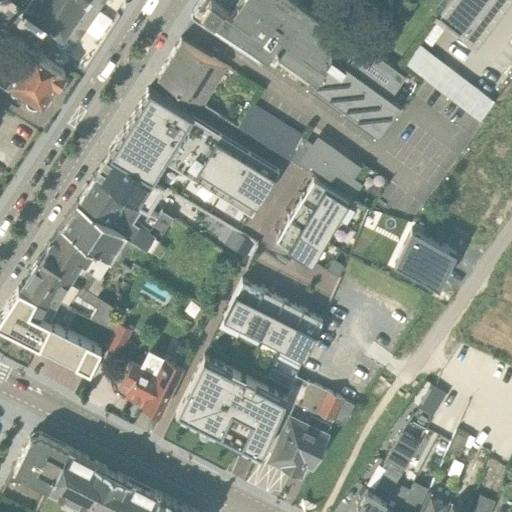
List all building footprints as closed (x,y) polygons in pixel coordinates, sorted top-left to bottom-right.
[(78,37),(79,36),(103,2),(103,1),(103,0),(102,0),(16,0),(73,38),(75,38),(76,38),(78,38),(78,37)] [(199,0),(192,10),(192,11),(192,13),(192,14),(192,15),(193,16),(194,16),(204,23),(239,47),(262,63),(264,59),(274,66),(277,61),(309,84),(308,85),(378,135),(400,104),(389,97),(405,75),(347,33),(348,31),(305,0),(199,0)] [(449,0),(440,13),(438,12),(435,15),(437,18),(454,31),(478,0),(449,0)] [(475,47),(510,0),(478,0),(454,31),(475,47)] [(65,70),(0,28),(0,51),(5,54),(0,62),(0,73),(27,93),(27,94),(26,95),(26,97),(25,98),(26,100),(26,101),(27,103),(27,104),(28,105),(30,106),(31,106),(32,107),(34,107),(35,107),(37,106),(38,106),(39,105),(40,104),(41,103),(55,82),(56,83),(57,82),(61,81),(65,75),(64,72),(65,70)] [(225,65),(181,37),(157,74),(166,80),(165,81),(205,105),(206,103),(202,101),(225,65)] [(424,78),(480,120),(494,100),(419,44),(404,63),(424,78)] [(149,87),(109,151),(152,178),(164,185),(237,231),(238,231),(239,232),(255,242),(260,244),(270,249),(277,237),(338,275),(366,210),(310,175),(282,157),(276,166),(149,87)] [(289,157),(302,136),(303,136),(252,103),(238,125),(238,124),(237,125),(289,157)] [(511,118),(500,110),(490,123),(511,138),(511,118)] [(312,142),(302,136),(289,157),(308,168),(310,165),(353,196),(363,182),(354,176),(361,165),(318,134),(312,142)] [(511,182),(511,150),(499,142),(485,161),(471,151),(461,164),(490,185),(498,173),(511,182)] [(109,151),(94,174),(141,205),(148,209),(164,185),(152,178),(109,151)] [(141,205),(94,174),(77,199),(127,233),(136,221),(147,229),(156,215),(141,205)] [(485,225),(500,204),(470,183),(456,202),(442,192),(432,206),(461,226),(469,214),(485,225)] [(61,223),(111,256),(120,262),(136,239),(127,233),(77,199),(61,223)] [(159,217),(156,215),(147,229),(136,221),(127,233),(136,239),(146,246),(153,237),(158,241),(173,217),(163,210),(159,217)] [(99,274),(111,256),(61,223),(38,258),(88,289),(98,273),(99,274)] [(231,229),(223,242),(246,255),(254,242),(231,229)] [(394,264),(439,286),(456,251),(411,229),(394,264)] [(90,316),(113,327),(121,311),(88,289),(38,258),(21,283),(55,300),(58,296),(70,302),(76,291),(96,306),(90,316)] [(242,278),(224,315),(304,355),(322,318),(242,278)] [(76,321),(16,292),(0,315),(0,332),(88,376),(97,356),(62,343),(76,321)] [(511,321),(504,316),(490,337),(511,352),(511,321)] [(118,322),(106,346),(120,353),(132,329),(118,322)] [(141,401),(161,411),(185,363),(164,353),(164,354),(149,347),(140,363),(131,359),(119,383),(127,387),(125,393),(126,393),(129,388),(144,396),(141,401)] [(176,412),(171,421),(235,453),(240,455),(252,461),(256,463),(261,454),(289,396),(204,354),(176,412)] [(422,390),(441,402),(449,390),(430,378),(422,390)] [(283,428),(270,454),(283,461),(285,466),(293,470),(295,469),(298,468),(300,468),(300,467),(307,470),(342,396),(327,389),(327,390),(305,380),(283,428)] [(354,402),(344,397),(334,417),(345,422),(354,402)] [(457,427),(447,450),(459,456),(465,445),(470,432),(457,427)] [(357,511),(376,511),(384,500),(391,489),(419,441),(402,431),(384,460),(389,464),(374,490),(368,486),(356,506),(360,508),(357,511)] [(40,479),(50,484),(69,446),(41,432),(30,435),(25,445),(14,467),(25,472),(23,476),(38,483),(40,479)] [(69,446),(50,484),(66,492),(61,500),(72,506),(77,498),(86,502),(88,503),(107,466),(69,446)] [(148,511),(159,492),(107,466),(88,503),(86,502),(81,511),(97,511),(100,509),(105,511),(148,511)] [(442,511),(454,486),(434,477),(428,490),(420,508),(417,511),(442,511)] [(417,511),(420,508),(428,490),(412,483),(409,489),(411,490),(406,499),(402,509),(400,511),(417,511)] [(384,500),(376,511),(400,511),(402,509),(406,499),(411,490),(409,489),(405,487),(401,494),(391,489),(384,500)] [(159,492),(148,511),(199,511),(198,510),(197,510),(159,492)] [(490,511),(496,500),(480,494),(472,511),(490,511)] [(467,511),(468,510),(452,503),(447,511),(467,511)]
